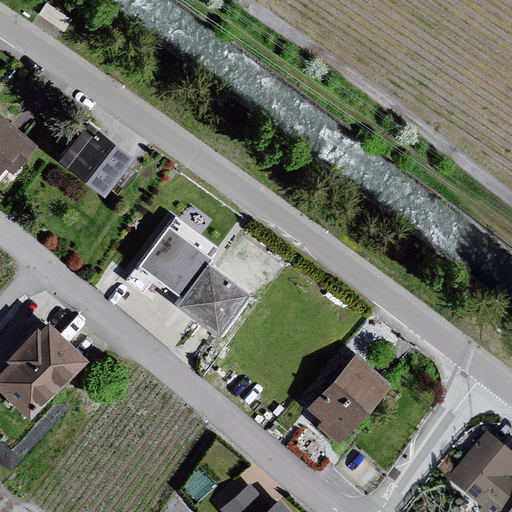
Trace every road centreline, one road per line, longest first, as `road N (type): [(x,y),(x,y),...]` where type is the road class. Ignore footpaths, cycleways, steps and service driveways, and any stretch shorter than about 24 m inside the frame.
road 1 (residential): [(485,370),(0,23)]
road 2 (residential): [(338,511),(0,236)]
road 3 (track): [(511,200),(239,0)]
road 4 (residential): [(485,370),(378,511)]
